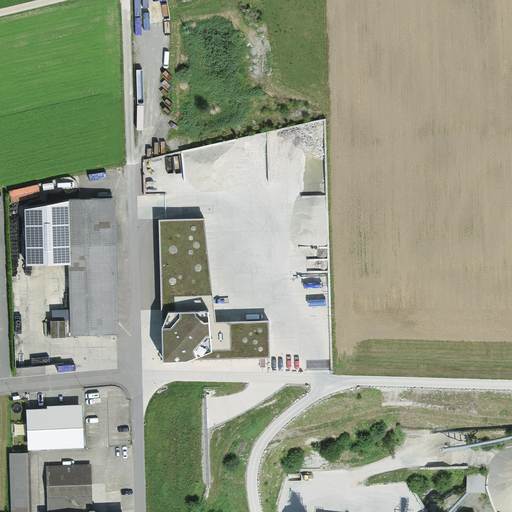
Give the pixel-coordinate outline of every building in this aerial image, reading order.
[(141,0),(144,12),(169,8),(168,0),(141,0)] [(39,184),(10,192),(13,204),(42,196),(39,184)] [(72,334),(117,333),(114,199),(71,201),(26,211),(26,265),(70,263),(72,334)] [(204,220),(160,221),(163,364),(270,358),(269,322),(216,323),(204,220)] [(69,309),(53,310),(54,320),(70,319),(69,309)] [(44,410),(27,410),(29,450),(83,448),(81,405),(47,406),(47,409),(44,410)] [(11,511),(30,511),(30,454),(11,454),(11,511)] [(96,511),(94,510),(93,510),(91,465),(46,466),(47,511),(96,511)] [(485,474),(465,474),(464,494),(484,494),(485,474)]
